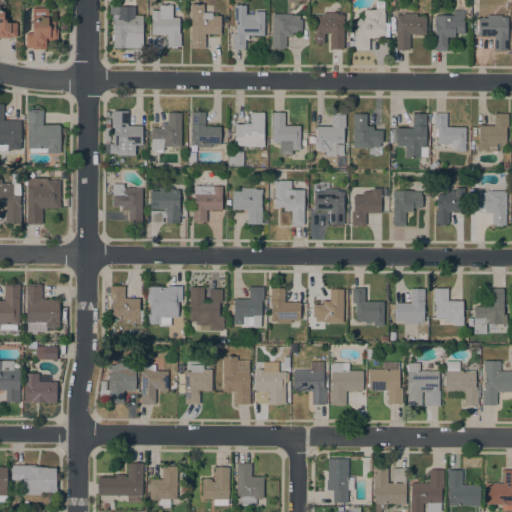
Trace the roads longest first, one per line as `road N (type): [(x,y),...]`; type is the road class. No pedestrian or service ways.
road 1 (residential): [(511,81),(47,79),(0,71)]
road 2 (tertiary): [(75,511),(85,343),(86,0)]
road 3 (tertiary): [(511,436),(0,433)]
road 4 (residential): [(511,256),(86,254)]
